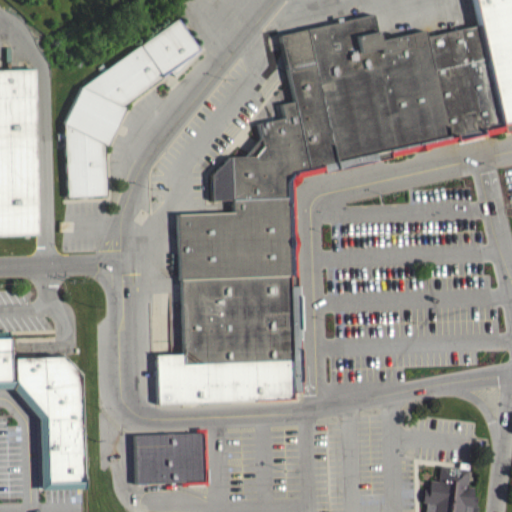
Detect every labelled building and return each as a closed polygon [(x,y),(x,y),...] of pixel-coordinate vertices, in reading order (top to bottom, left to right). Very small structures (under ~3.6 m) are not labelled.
[(511,0),(471,0),(476,22),(501,130),(511,128),(511,125),(511,124),(511,0)] [(476,22),(424,34),(423,28),(376,39),(370,13),(276,33),(290,99),(277,102),(280,117),(255,121),(257,136),(242,155),(228,155),(209,173),(209,199),(229,198),(229,211),(174,212),(177,278),(179,277),(294,274),(291,185),(298,176),(501,130),(476,22)] [(105,193),(85,195),(65,196),(61,122),(79,85),(175,17),(197,47),(172,73),(167,69),(163,72),(119,105),(123,106),(114,125),(105,144),(101,142),(105,193)] [(0,241),(34,240),(28,75),(0,75),(0,241)] [(182,352),(182,363),(297,358),(294,274),(179,277),(182,352)] [(0,329),(7,329),(8,356),(61,356),(76,374),(80,488),(36,489),(33,418),(8,388),(0,388),(0,329)] [(182,352),(154,353),(155,401),(291,398),(291,391),(299,391),(298,375),(297,358),(182,363),(182,352)] [(132,433),(194,431),(194,427),(206,427),(207,482),(180,483),(180,481),(135,481),(132,433)] [(467,468),(464,485),(472,486),(471,494),(475,495),(474,504),(477,504),(476,511),(423,511),(425,501),(421,501),(422,488),(427,488),(428,479),(436,480),(438,464),(467,468)]
